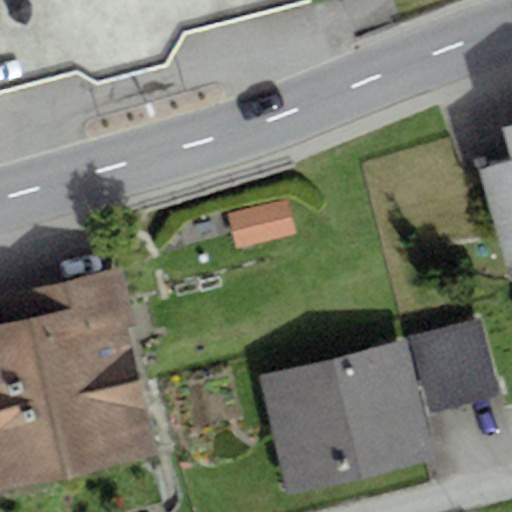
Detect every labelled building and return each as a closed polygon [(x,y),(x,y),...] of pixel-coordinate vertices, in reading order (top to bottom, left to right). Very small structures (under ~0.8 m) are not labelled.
[(285,0),(0,0),(0,93),(50,79),(77,88),(145,73),(169,38),(288,6),(285,0)] [(511,170),(493,176),(511,243),(511,170)] [(32,323),(0,330),(0,487),(154,450),(112,275),(25,296),(32,323)] [(481,324),(413,341),(429,408),(497,391),(481,324)] [(399,351),(269,381),(292,482),(423,452),(399,351)]
